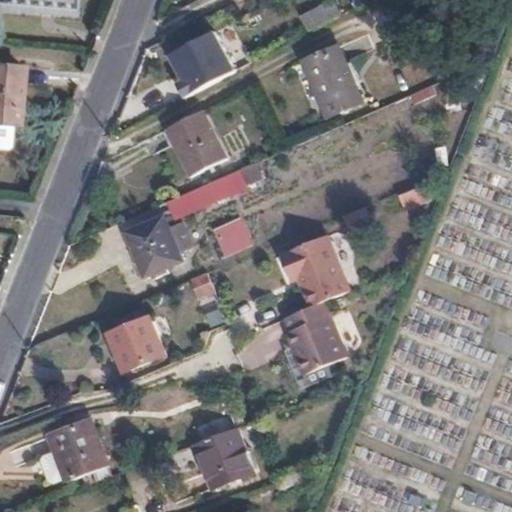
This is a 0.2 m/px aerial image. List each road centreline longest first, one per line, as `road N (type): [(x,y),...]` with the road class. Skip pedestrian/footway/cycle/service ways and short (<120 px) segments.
road 1 (unknown): [(0,432),(259,337)]
road 2 (unclassified): [(142,0),(63,212)]
road 3 (unclassified): [(63,212),(0,369)]
